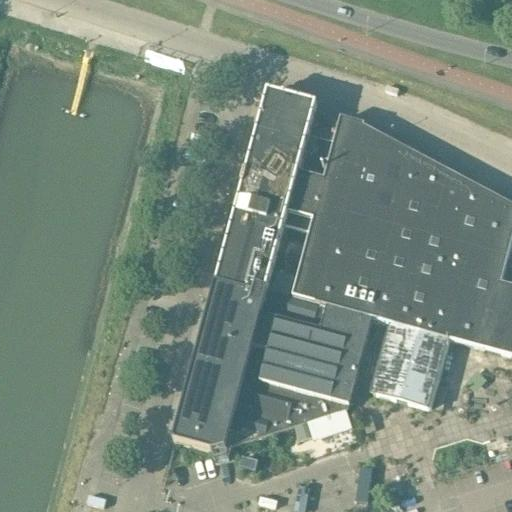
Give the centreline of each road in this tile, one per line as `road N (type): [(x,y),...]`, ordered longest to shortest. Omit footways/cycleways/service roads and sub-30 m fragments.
road 1 (unclassified): [(129,511),(251,59)]
road 2 (unclassified): [(511,170),(340,88),(251,59)]
road 3 (secondary): [(299,0),(511,62)]
road 4 (unclassified): [(251,59),(53,0)]
